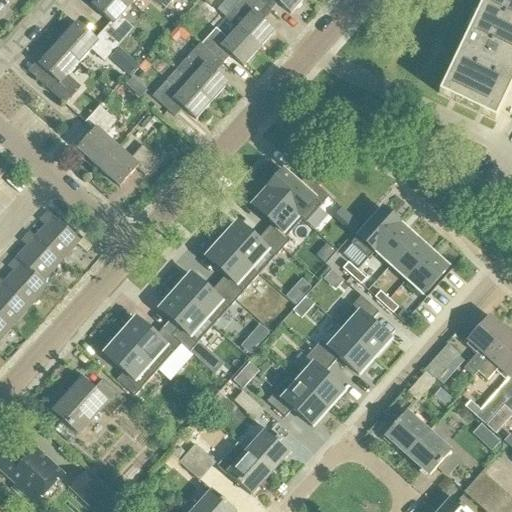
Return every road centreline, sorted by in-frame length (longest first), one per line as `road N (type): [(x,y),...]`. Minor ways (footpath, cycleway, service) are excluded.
road 1 (residential): [(133,251),(312,54)]
road 2 (residential): [(346,445),(500,268)]
road 3 (residential): [(511,162),(312,54)]
road 4 (residential): [(0,401),(133,251)]
road 5 (residential): [(133,251),(0,140)]
